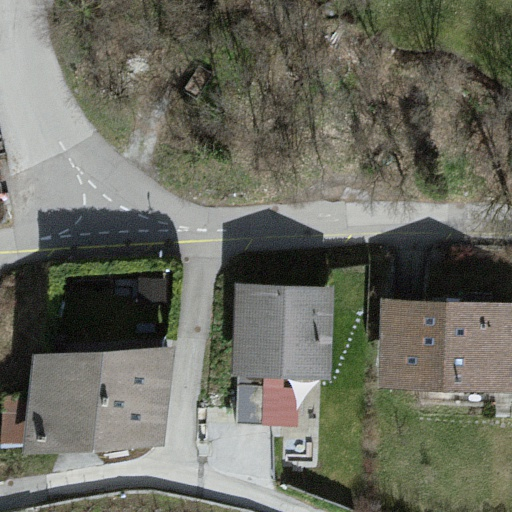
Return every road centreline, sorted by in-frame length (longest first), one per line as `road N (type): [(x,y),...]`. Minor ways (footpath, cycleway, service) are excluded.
road 1 (unclassified): [(95,234),(511,228)]
road 2 (unclassified): [(0,497),(125,478),(172,480),(285,511)]
road 3 (unclassified): [(15,0),(26,63),(95,234)]
